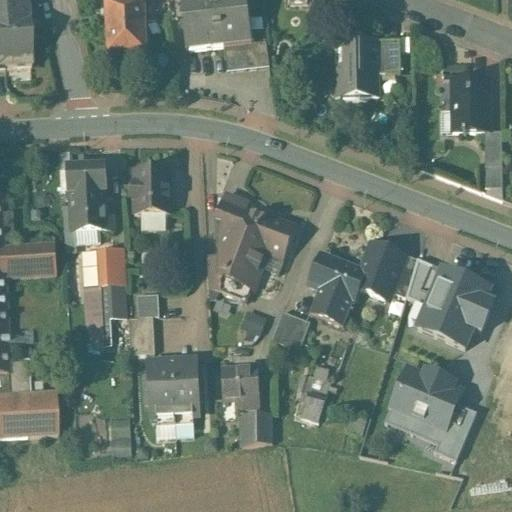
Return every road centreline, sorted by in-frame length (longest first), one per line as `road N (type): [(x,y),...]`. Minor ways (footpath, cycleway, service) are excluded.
road 1 (tertiary): [(84,127),(223,131),(511,237)]
road 2 (residential): [(52,0),(84,127)]
